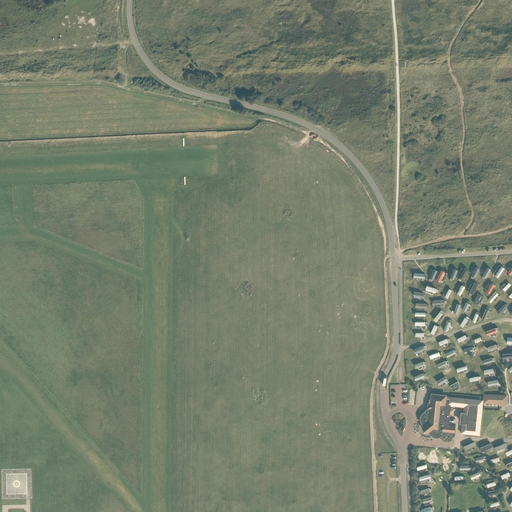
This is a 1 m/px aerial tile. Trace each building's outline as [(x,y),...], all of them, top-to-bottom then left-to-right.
[(505,268),(502,266),(495,276),(498,278),(505,268)] [(480,268),(476,267),(471,276),(475,278),(480,268)] [(491,269),(487,267),(482,276),(486,278),(491,269)] [(458,270),(454,268),(450,278),(454,280),(458,270)] [(468,270),(464,268),(459,278),(463,280),(468,270)] [(437,271),(434,269),(429,278),(433,280),(437,271)] [(445,272),(441,270),(436,280),(440,282),(445,272)] [(473,294),(478,284),(475,282),(469,292),(473,294)] [(511,284),(509,282),(503,289),(505,291),(511,284)] [(495,285),(491,283),(486,291),(490,293),(495,285)] [(460,295),(465,287),(462,285),(457,294),(460,295)] [(498,294),(495,291),(488,299),(491,302),(498,294)] [(507,307),(504,304),(497,312),(500,314),(507,307)] [(442,314),(440,312),(433,319),(436,322),(442,314)] [(439,375),(437,370),(431,373),(434,378),(439,375)] [(447,379),(445,376),(437,381),(439,385),(447,379)] [(422,419),(422,420),(422,421),(422,422),(423,422),(423,423),(426,426),(424,427),(426,430),(427,432),(429,430),(432,433),(432,434),(433,434),(433,435),(434,435),(435,435),(435,436),(436,436),(437,436),(438,436),(439,436),(441,433),(447,436),(450,438),(451,436),(454,437),(454,436),(455,435),(456,430),(455,430),(455,426),(448,425),(450,405),(463,407),(463,411),(461,411),(460,423),(462,423),(461,433),(462,433),(463,433),(468,434),(480,435),(481,423),(483,399),(446,396),(446,395),(431,394),(431,400),(430,400),(429,403),(428,403),(428,408),(429,408),(428,412),(430,412),(429,416),(423,415),(423,416),(422,416),(422,417),(422,418),(422,419)] [(506,403),(506,395),(484,394),(484,402),(506,403)] [(492,447),(491,443),(480,448),(481,452),(492,447)]
